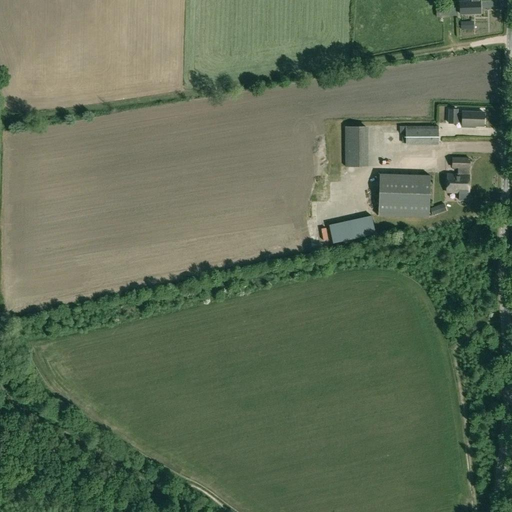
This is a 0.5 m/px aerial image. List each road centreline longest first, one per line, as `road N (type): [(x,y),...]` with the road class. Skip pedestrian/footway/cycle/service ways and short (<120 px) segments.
road 1 (track): [(0,114),(35,116),(510,37)]
road 2 (unclassified): [(495,511),(508,392),(503,251),(511,0)]
road 3 (track): [(476,511),(450,349),(431,302),(400,274)]
